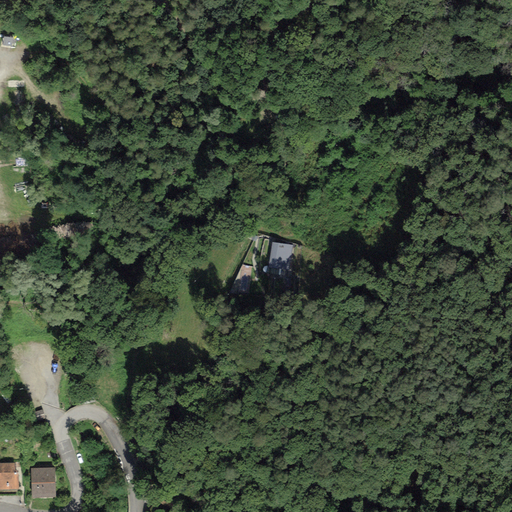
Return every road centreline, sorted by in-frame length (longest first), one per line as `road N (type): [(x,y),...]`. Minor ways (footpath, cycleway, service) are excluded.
road 1 (tertiary): [(64,423),(82,411),(102,418),(130,471),(136,511)]
road 2 (track): [(253,98),(217,76),(162,0)]
